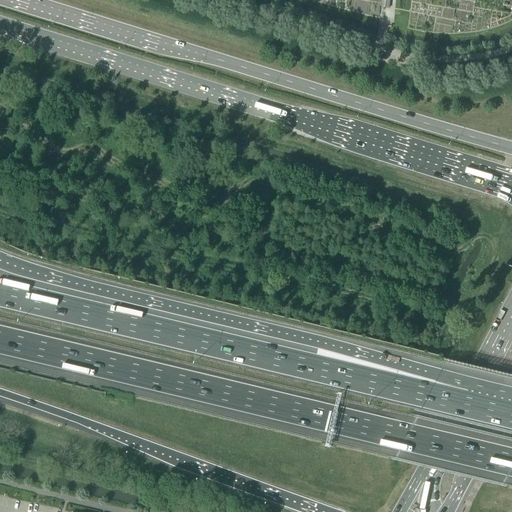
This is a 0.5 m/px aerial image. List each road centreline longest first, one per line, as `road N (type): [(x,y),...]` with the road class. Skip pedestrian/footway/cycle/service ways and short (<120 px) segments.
road 1 (motorway): [(0,340),(511,462)]
road 2 (primary): [(0,23),(490,175)]
road 3 (primary): [(511,149),(23,0)]
road 4 (motorway): [(467,404),(438,375),(0,260)]
road 5 (motorway): [(467,404),(0,292)]
road 6 (motorway): [(0,393),(331,511)]
road 7 (primary): [(511,301),(421,474)]
road 8 (primary): [(447,511),(511,382)]
road 9 (unclassified): [(511,49),(439,61),(379,48)]
